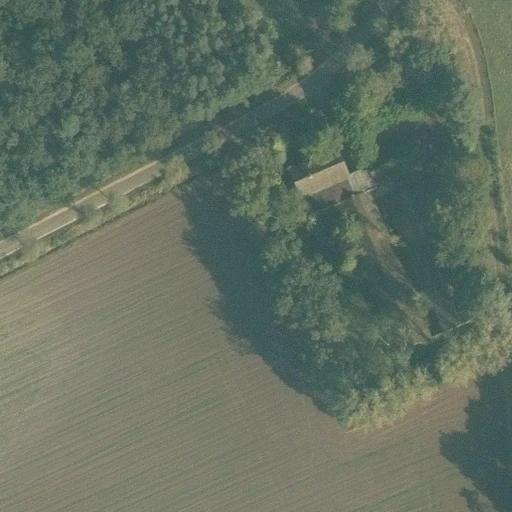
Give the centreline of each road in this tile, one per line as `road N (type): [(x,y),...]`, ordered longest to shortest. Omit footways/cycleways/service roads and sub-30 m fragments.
road 1 (unclassified): [(0,260),(230,141),(288,101),(387,0)]
road 2 (track): [(439,0),(464,27),(480,77),(511,401)]
